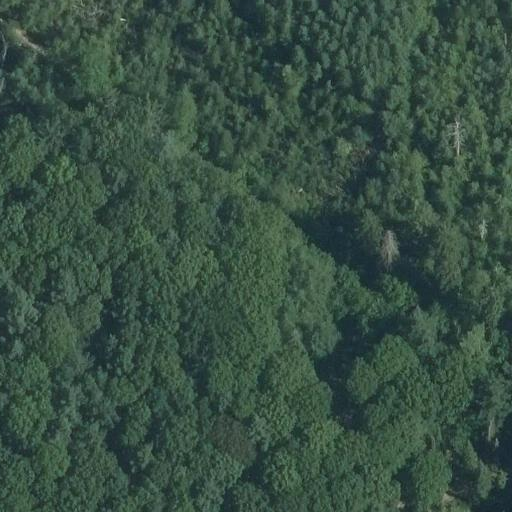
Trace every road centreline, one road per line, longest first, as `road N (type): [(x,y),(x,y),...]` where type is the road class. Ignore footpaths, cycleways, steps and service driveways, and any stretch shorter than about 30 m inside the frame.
road 1 (track): [(511,400),(0,24)]
road 2 (unknown): [(435,349),(282,511)]
